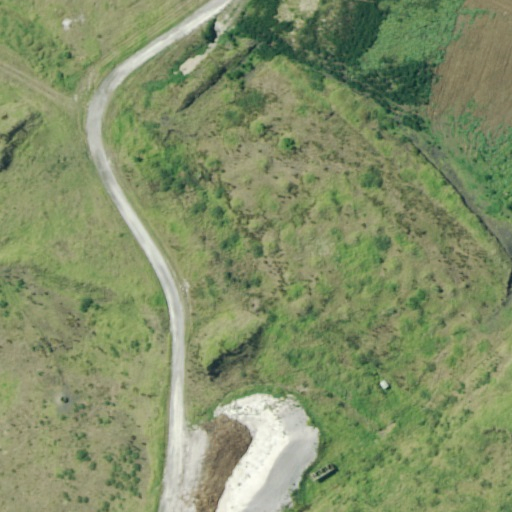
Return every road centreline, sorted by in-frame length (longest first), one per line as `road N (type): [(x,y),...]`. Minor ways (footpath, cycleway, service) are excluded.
road 1 (track): [(214,0),(97,94),(92,156),(178,289),(185,351),(168,511)]
road 2 (track): [(92,156),(13,60),(0,58)]
